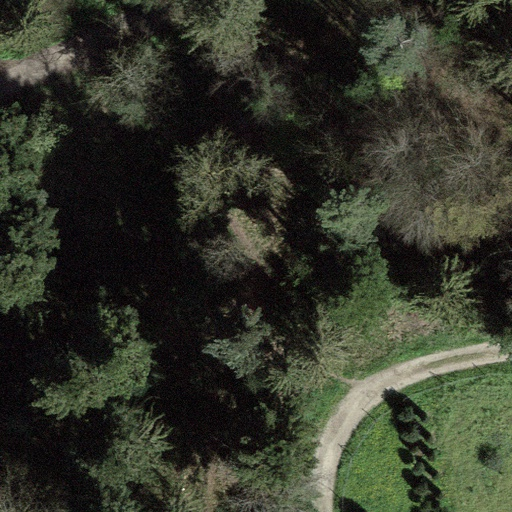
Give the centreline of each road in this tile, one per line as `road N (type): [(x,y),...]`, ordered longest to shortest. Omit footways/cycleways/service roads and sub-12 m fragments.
road 1 (track): [(0,130),(284,0)]
road 2 (track): [(511,380),(320,407),(334,511)]
